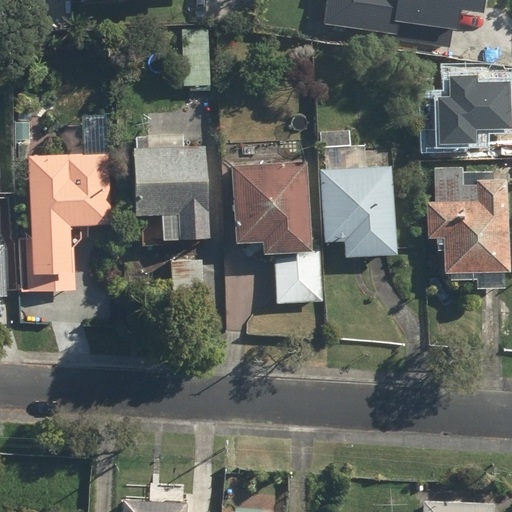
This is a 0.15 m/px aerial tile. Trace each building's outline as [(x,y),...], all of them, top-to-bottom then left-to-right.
[(349,0),(350,0),(389,4),(385,37),(430,41),(430,44),(455,47),(458,18),(446,17),(447,9),(434,7),(434,0),(349,0)] [(206,31),(181,31),(180,87),(206,87),(206,31)] [(132,150),(129,150),(125,186),(129,216),(155,216),(155,242),(204,239),(201,149),(181,149),(181,136),(132,137),(132,150)] [(322,170),(315,170),(319,243),(338,242),(339,259),(391,257),(387,167),(362,168),(361,149),(321,151),(322,170)] [(105,154),(24,157),(24,292),(64,292),(64,228),(106,226),(105,154)] [(302,163),(226,167),(230,245),(255,244),(256,256),(271,255),(273,304),(320,302),(318,246),(306,247),(302,163)] [(430,203),(421,203),(421,238),(438,238),(437,274),(444,274),(444,281),(469,281),(469,290),(500,290),(501,274),(503,274),(503,180),(473,180),(473,186),(460,186),(460,168),(430,168),(430,203)] [(13,230),(0,230),(0,272),(14,272),(13,230)] [(9,274),(0,274),(0,313),(10,313),(9,274)] [(489,511),(490,506),(417,501),(416,511),(489,511)] [(182,511),(183,507),(118,502),(116,511),(182,511)]
